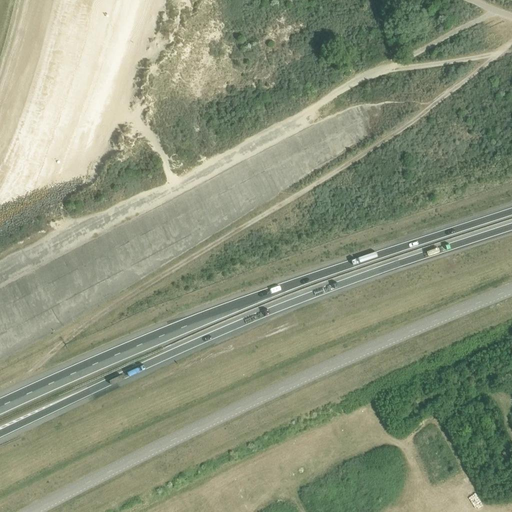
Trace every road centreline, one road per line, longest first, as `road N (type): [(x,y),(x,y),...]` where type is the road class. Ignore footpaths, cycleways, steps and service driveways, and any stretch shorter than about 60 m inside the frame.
road 1 (trunk): [(0,433),(270,311),(511,227)]
road 2 (trunk): [(511,211),(202,319),(0,406)]
road 3 (unclassified): [(31,511),(283,387),(511,289)]
